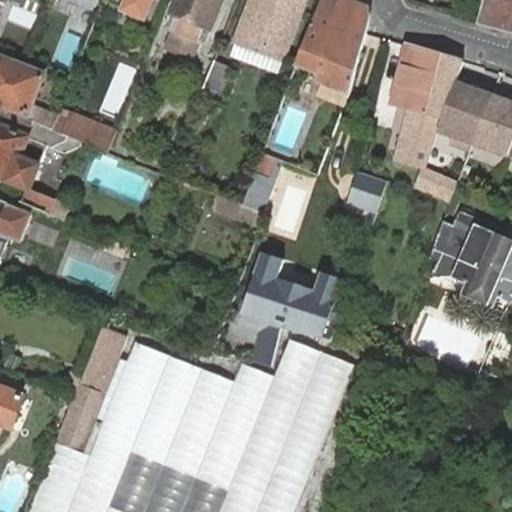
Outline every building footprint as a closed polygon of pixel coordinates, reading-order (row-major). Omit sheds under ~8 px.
[(107,0),(106,3),(126,11),(145,19),(153,0),(107,0)] [(206,27),(212,30),(224,0),(179,0),(173,13),(180,17),(174,31),(200,41),(206,27)] [(283,60),(305,0),(253,0),(237,43),(283,60)] [(370,10),(347,0),(322,0),(298,63),(352,92),(370,10)] [(511,0),(484,0),(478,22),(511,30),(511,0)] [(180,17),(173,13),(168,28),(169,29),(174,31),(180,17)] [(206,44),(212,30),(206,27),(200,41),(203,43),(206,44)] [(198,45),(200,41),(174,31),(172,36),(167,48),(177,53),(193,59),(196,51),(198,45)] [(279,71),(283,60),(237,43),(233,53),(279,71)] [(466,66),(418,51),(402,101),(419,106),(402,160),(428,168),(434,169),(443,142),(494,159),(511,101),(511,100),(459,85),(466,66)] [(0,105),(30,118),(33,108),(46,75),(2,57),(0,58),(0,105)] [(204,89),(215,93),(219,95),(231,68),(215,63),(206,84),(204,89)] [(204,89),(200,99),(211,104),(215,93),(204,89)] [(511,101),(494,159),(511,164),(511,101)] [(66,140),(67,136),(64,134),(53,130),(35,122),(29,119),(27,119),(0,108),(0,177),(11,182),(29,189),(38,167),(46,147),(51,148),(66,140)] [(53,130),(57,118),(33,108),(30,118),(29,119),(35,122),(53,130)] [(105,152),(109,153),(117,132),(72,114),(64,134),(67,136),(78,140),(105,152)] [(289,164),(268,156),(247,208),(267,216),(289,164)] [(418,187),(456,205),(466,185),(434,169),(428,168),(418,187)] [(393,181),(363,172),(352,204),(383,214),(393,181)] [(56,200),(29,189),(23,204),(26,205),(47,213),(49,214),(50,214),(56,200)] [(213,210),(261,229),(267,216),(247,208),(245,206),(242,205),(219,196),(213,210)] [(23,204),(9,198),(6,205),(0,219),(0,239),(10,243),(15,245),(28,215),(22,213),(26,205),(23,204)] [(0,203),(0,264),(1,265),(10,243),(0,239),(0,219),(6,205),(0,203)] [(28,215),(46,222),(49,214),(47,213),(26,205),(22,213),(28,215)] [(511,236),(461,215),(456,227),(446,222),(433,258),(440,261),(433,277),(455,276),(470,282),(501,296),(511,300),(511,236)] [(295,260),(265,250),(244,317),(334,346),(356,281),(331,273),(326,291),(289,279),(295,260)] [(501,296),(470,282),(464,295),(496,309),(501,296)] [(235,384),(108,334),(101,351),(119,358),(130,362),(93,458),(58,445),(31,511),(325,511),(330,499),(305,489),(353,366),(291,342),(277,379),(242,366),(235,384)] [(82,385),(78,394),(58,441),(65,443),(82,450),(104,394),(119,358),(101,351),(96,349),(85,377),(82,385)] [(368,357),(365,369),(378,372),(381,360),(368,357)] [(72,375),(66,390),(78,394),(82,385),(85,377),(73,373),(72,375)] [(25,397),(0,386),(0,433),(4,424),(13,427),(25,397)] [(465,449),(480,404),(462,399),(449,437),(447,443),(465,449)] [(374,492),(386,496),(388,488),(377,484),(374,492)] [(441,511),(447,494),(434,491),(427,511),(441,511)]
